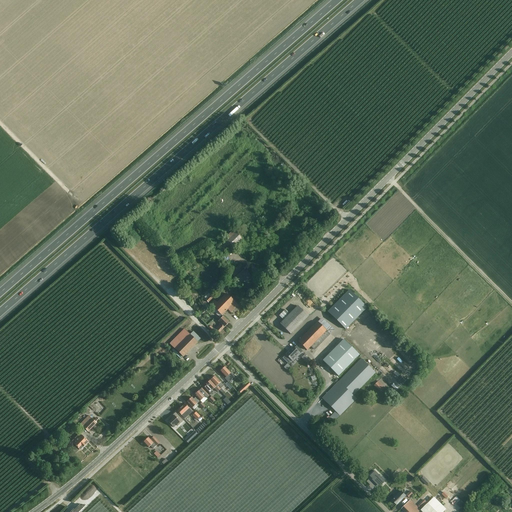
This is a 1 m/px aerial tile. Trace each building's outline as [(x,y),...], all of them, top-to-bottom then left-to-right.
[(233,247),(242,238),(238,234),(241,232),(237,228),(238,227),(236,225),(232,229),(233,230),(227,236),(224,238),(225,240),(216,249),(221,254),(226,249),(231,244),(233,247)] [(268,252),(272,248),(266,242),(262,246),(268,252)] [(240,264),(233,270),(226,262),(222,258),(213,248),(211,250),(220,260),(221,260),(224,264),(230,271),(230,272),(234,277),(243,268),(240,264)] [(244,269),(235,277),(238,281),(238,280),(238,281),(236,283),(236,284),(236,285),(236,286),(237,287),(238,287),(239,286),(242,284),(241,283),(243,282),(244,281),(243,281),(248,277),(250,279),(252,277),(244,269)] [(345,329),(367,308),(349,290),(328,312),(345,329)] [(210,304),(213,307),(222,315),(228,309),(231,312),(238,305),(226,293),(217,303),(214,300),(210,304)] [(297,306),(280,324),(290,334),(308,316),(297,306)] [(219,333),(229,322),(223,316),(218,321),(220,323),(215,329),(219,333)] [(298,341),(307,350),(310,346),(313,349),(329,333),(326,330),(329,327),(321,319),(298,341)] [(169,344),(175,349),(183,357),(200,339),(193,331),(190,334),(184,329),(169,344)] [(359,354),(343,339),(322,360),(338,376),(359,354)] [(293,361),(302,351),(296,345),(294,348),(293,347),(286,354),(282,358),(288,364),(292,360),(293,361)] [(338,381),(322,398),(340,415),(356,399),(353,395),(375,372),(361,358),(349,370),(339,382),(338,381)] [(232,379),(234,377),(232,374),(225,367),(220,371),(226,378),(229,375),(232,379)] [(212,378),(210,380),(219,390),(221,392),(223,391),(221,388),(224,386),(215,376),(214,376),(213,376),(212,377),(212,378)] [(206,384),(205,384),(206,385),(203,387),(210,394),(213,392),(211,391),(214,388),(217,392),(219,390),(210,380),(208,382),(207,382),(206,383),(206,384)] [(378,381),(374,385),(379,391),(384,386),(378,381)] [(194,395),(202,402),(202,403),(207,399),(206,398),(209,396),(201,388),(197,392),(196,392),(195,393),(195,394),(194,395)] [(192,408),(199,401),(195,397),(193,399),(191,397),(187,402),(192,408)] [(186,414),(190,410),(185,404),(177,411),(181,415),(185,412),(186,414)] [(177,426),(183,421),(175,412),(170,417),(171,418),(168,421),(174,427),(176,425),(177,426)] [(81,424),(88,431),(89,432),(96,424),(89,416),(81,424)] [(194,432),(186,440),(188,443),(197,435),(194,432)] [(81,435),(79,433),(72,441),(73,443),(76,446),(75,447),(78,450),(79,449),(80,450),(88,442),(81,435)] [(157,445),(159,443),(153,436),(150,439),(151,439),(150,439),(148,437),(143,442),(148,448),(150,446),(153,449),(156,445),(157,445)] [(375,471),(370,476),(379,485),(384,480),(375,471)] [(397,505),(406,496),(401,491),(399,494),(397,492),(394,495),(395,497),(392,500),(397,505)] [(424,499),(417,505),(421,509),(428,503),(424,499)] [(418,511),(420,510),(418,508),(411,500),(407,504),(402,509),(404,511),(418,511)] [(430,501),(428,503),(421,510),(423,511),(436,511),(439,509),(430,501)]
